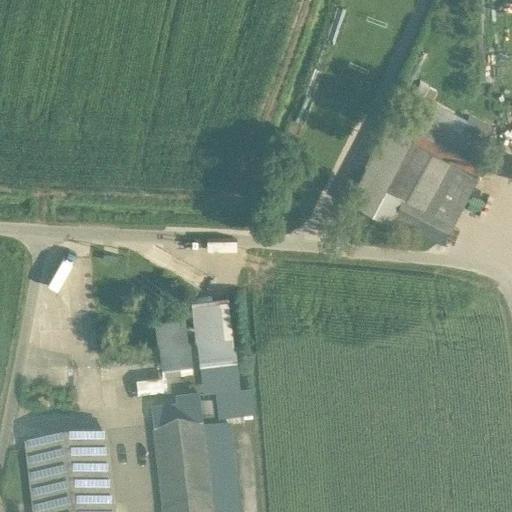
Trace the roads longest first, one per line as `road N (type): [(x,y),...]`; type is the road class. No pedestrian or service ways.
road 1 (track): [(44,232),(469,262),(511,287)]
road 2 (track): [(44,232),(139,510)]
road 3 (track): [(283,249),(321,217),(421,0)]
road 4 (track): [(0,478),(44,232)]
